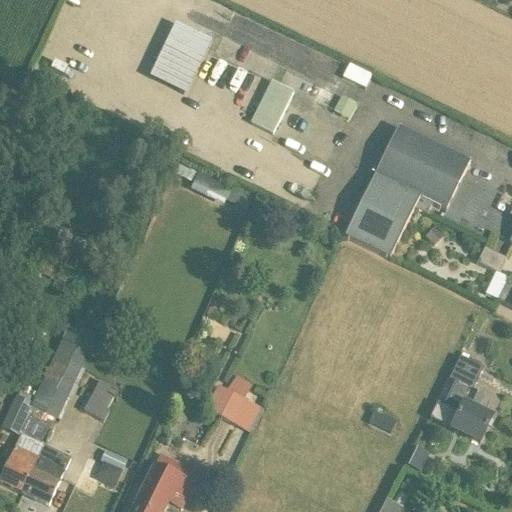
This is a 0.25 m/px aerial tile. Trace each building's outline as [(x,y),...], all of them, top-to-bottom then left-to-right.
[(182,94),(206,39),(168,22),(144,78),(182,94)] [(372,77),(349,65),(342,80),(344,80),(365,91),(370,81),(372,77)] [(290,98),(268,87),(248,130),(271,140),(290,98)] [(389,261),(412,212),(426,218),(431,206),(446,213),(443,220),(482,238),(485,233),(511,246),(511,243),(511,219),(495,211),(501,197),(463,178),(470,164),(398,129),(346,241),(389,261)] [(224,201),(230,186),(195,173),(189,187),(224,201)] [(243,209),(250,200),(233,188),(226,197),(243,209)] [(224,226),(243,228),(245,205),(219,203),(217,216),(225,217),(224,226)] [(434,231),(425,240),(432,248),(441,239),(434,231)] [(496,275),(499,276),(507,261),(485,250),(477,265),(496,275)] [(511,275),(497,304),(511,310),(511,275)] [(87,355),(60,342),(33,399),(30,405),(31,406),(30,410),(54,421),(87,355)] [(482,370),(460,359),(449,382),(448,382),(429,421),(479,445),(492,420),(476,412),(483,399),(471,393),(482,370)] [(236,377),(226,391),(243,403),(253,389),(236,377)] [(218,389),(206,413),(234,428),(247,405),(218,389)] [(91,395),(81,414),(103,426),(113,406),(91,395)] [(17,438),(30,410),(31,406),(30,405),(15,399),(1,430),(17,438)] [(0,484),(22,495),(44,448),(21,438),(0,481),(0,484)] [(44,448),(22,495),(48,508),(70,461),(44,448)] [(419,472),(426,454),(412,448),(405,466),(419,472)] [(105,453),(100,464),(122,473),(127,462),(105,453)] [(153,468),(140,495),(131,511),(162,511),(165,507),(176,511),(179,511),(200,472),(182,463),(180,467),(159,456),(153,468)] [(387,502),(381,511),(402,511),(403,511),(387,502)]
